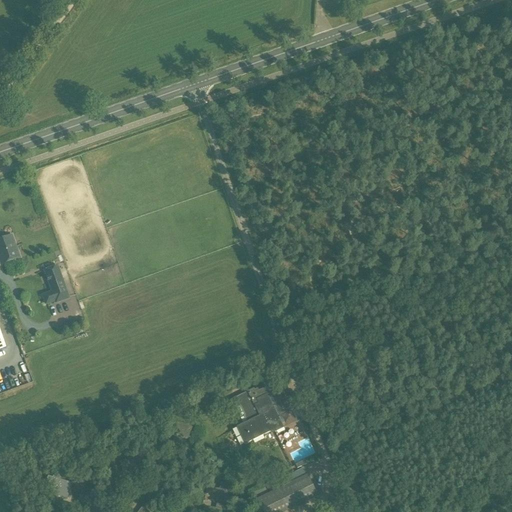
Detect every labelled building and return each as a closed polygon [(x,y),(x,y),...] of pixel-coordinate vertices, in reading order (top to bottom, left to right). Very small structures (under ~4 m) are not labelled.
[(0,260),(1,263),(20,257),(12,234),(0,238),(0,260)] [(55,304),(70,299),(69,297),(58,265),(43,270),(51,291),(41,295),(45,305),(55,302),(55,304)] [(266,395),(272,392),(268,386),(249,395),(248,392),(230,400),(234,409),(240,406),(247,422),(237,427),(242,436),(243,436),(243,435),(244,434),(245,435),(246,434),(249,441),(249,442),(270,431),(269,429),(273,427),(275,431),(284,427),(271,400),(269,401),(266,395)] [(190,428),(179,423),(177,428),(176,428),(176,429),(175,433),(187,437),(187,438),(191,427),(190,427),(190,428)] [(137,468),(134,458),(133,458),(122,462),(121,462),(123,467),(123,469),(125,472),(137,468),(137,469),(137,468)] [(297,468),(307,464),(305,460),(295,465),(297,468)] [(285,511),(318,496),(307,474),(277,489),(273,481),(264,485),(268,494),(257,499),(262,511),(285,511)] [(68,497),(72,483),(48,476),(46,483),(54,486),(52,491),(64,494),(63,496),(68,497)] [(221,490),(209,488),(208,488),(207,493),(207,494),(206,499),(207,499),(207,498),(219,501),(221,490)]
